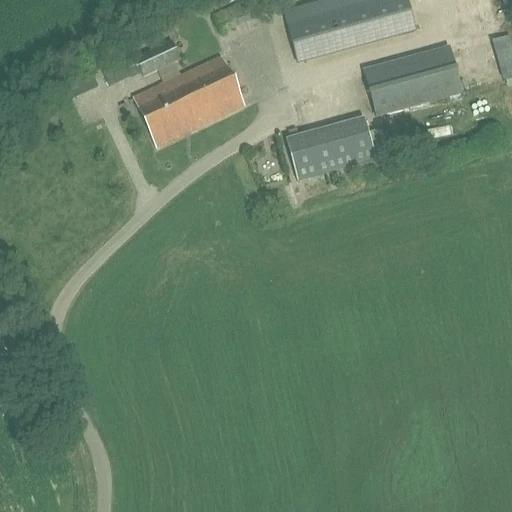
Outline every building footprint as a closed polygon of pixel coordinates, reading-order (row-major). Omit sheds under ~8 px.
[(405,0),(381,0),(287,26),(297,64),(415,32),(405,0)] [(221,37),(233,31),(223,10),(211,16),(221,37)] [(127,55),(100,68),(110,90),(140,75),(142,79),(156,73),(174,64),(179,62),(170,42),(138,57),(133,47),(125,51),(127,55)] [(377,118),(462,95),(450,50),(364,73),(377,118)] [(190,110),(198,127),(241,107),(220,60),(190,74),(203,104),(190,110)] [(156,147),(198,127),(190,110),(203,104),(190,74),(181,78),(163,87),(134,100),(156,147)] [(70,103),(102,90),(96,77),(64,90),(70,103)] [(345,126),(356,166),(376,160),(365,120),(345,126)] [(356,166),(345,126),(285,142),(297,183),(356,166)]
